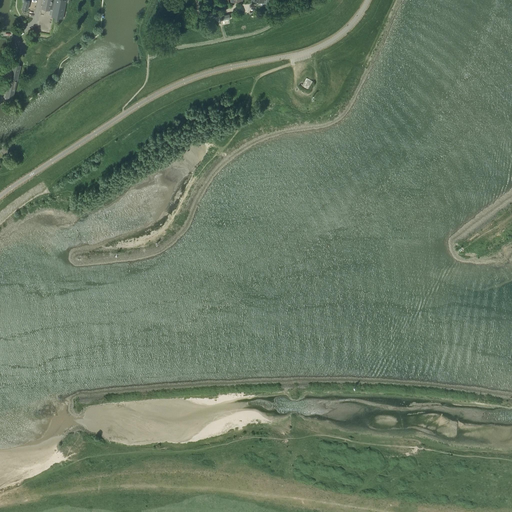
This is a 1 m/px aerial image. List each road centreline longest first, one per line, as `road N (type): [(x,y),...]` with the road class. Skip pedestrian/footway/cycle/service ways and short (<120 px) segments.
road 1 (unclassified): [(0,196),(165,89),(334,39),(367,0)]
road 2 (track): [(291,55),(292,63),(139,132),(99,171),(9,221)]
